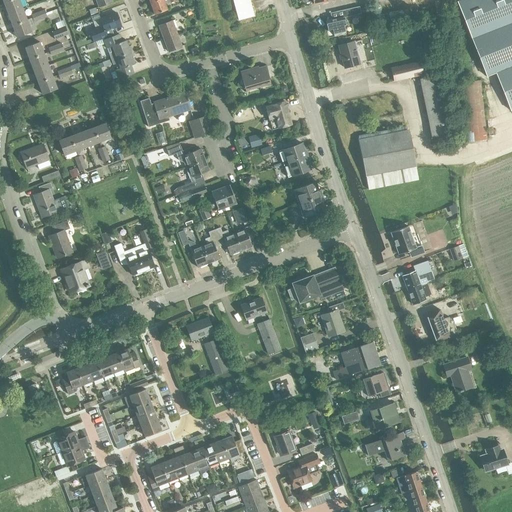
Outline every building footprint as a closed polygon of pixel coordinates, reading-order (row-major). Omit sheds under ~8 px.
[(8,14),(23,8),(20,0),(10,0),(4,2),(8,14)] [(164,0),(157,0),(150,3),(155,14),(168,9),(166,4),(164,0)] [(233,0),(238,21),(254,17),(249,0),(233,0)] [(511,110),(511,0),(459,0),(456,1),(486,77),(495,73),(510,111),(511,110)] [(332,20),(325,21),(327,30),(326,31),(328,38),(346,34),(344,26),(346,25),(344,18),(361,14),(359,6),(336,11),(337,18),(332,20)] [(8,14),(12,26),(28,20),(23,8),(8,14)] [(192,8),(183,11),(186,19),(195,15),(192,8)] [(40,19),(47,16),(45,9),(37,12),(40,19)] [(33,22),(40,19),(37,12),(30,15),(32,18),(33,22)] [(102,25),(89,30),(93,42),(103,39),(107,37),(113,34),(112,29),(121,26),(116,13),(100,19),(102,25)] [(28,20),(12,26),(17,37),(32,32),(30,26),(34,24),(33,22),(32,18),(28,20)] [(163,40),(178,35),(172,20),(158,26),(163,40)] [(54,39),(68,34),(65,27),(51,32),(54,39)] [(119,34),(103,40),(110,59),(130,52),(126,40),(122,41),(119,34)] [(178,35),(163,40),(168,52),(182,47),(178,35)] [(344,68),(361,64),(355,41),(338,46),(344,68)] [(30,59),(45,54),(40,42),(25,47),(30,59)] [(54,46),(57,53),(64,50),(62,43),(54,46)] [(54,46),(48,48),(50,55),(57,53),(54,46)] [(135,64),(130,52),(110,59),(112,65),(117,63),(120,69),(116,71),(119,79),(134,74),(131,65),(135,64)] [(34,71),(49,65),(45,54),(30,59),(34,71)] [(393,82),(424,75),(421,61),(390,68),(393,82)] [(38,82),(53,76),(49,65),(34,71),(38,82)] [(66,76),(73,74),(70,66),(63,68),(66,76)] [(270,84),(265,66),(250,70),(250,69),(240,72),(245,91),(270,84)] [(59,79),(66,76),(63,68),(56,71),(59,79)] [(53,76),(38,82),(43,94),(57,89),(53,76)] [(465,142),(487,140),(482,80),(460,81),(465,142)] [(190,110),(184,92),(153,102),(154,103),(151,104),(149,98),(139,101),(148,128),(169,121),(168,117),(190,110)] [(272,130),(291,124),(285,101),(266,107),(272,130)] [(193,138),(202,136),(214,132),(208,115),(188,122),(193,138)] [(94,128),(99,143),(111,138),(105,123),(94,128)] [(406,129),(406,127),(358,136),(358,139),(368,190),(418,180),(408,129),(406,129)] [(88,147),(99,143),(94,128),(83,132),(88,147)] [(76,151),(88,147),(83,132),(71,136),(76,151)] [(64,156),(76,151),(71,136),(58,141),(64,156)] [(287,163),(306,156),(301,143),(282,149),(287,163)] [(26,168),(49,159),(43,144),(20,153),(21,155),(19,155),(19,157),(21,163),(23,164),(24,163),(26,168)] [(169,156),(182,151),(179,145),(166,150),(169,156)] [(100,156),(103,155),(107,153),(105,147),(97,149),(100,156)] [(192,147),(176,153),(178,160),(183,162),(185,167),(204,159),(200,148),(193,151),(192,147)] [(102,162),(106,161),(109,160),(107,153),(103,155),(100,156),(102,162)] [(76,164),(80,163),(84,161),(82,156),(73,158),(76,164)] [(306,156),(287,163),(292,176),(310,169),(306,156)] [(176,188),(173,191),(175,195),(205,184),(201,174),(209,170),(204,159),(185,167),(189,178),(191,182),(176,188)] [(79,171),(83,169),(86,168),(84,161),(80,163),(76,164),(79,171)] [(44,182),(60,176),(58,171),(42,176),(44,182)] [(253,177),(250,176),(247,176),(244,181),(245,184),(248,185),(251,185),(254,180),(253,177)] [(298,203),(320,196),(315,182),(293,190),(298,203)] [(54,200),(50,190),(52,189),(50,183),(39,187),(41,193),(34,195),(42,217),(68,208),(64,197),(54,200)] [(156,195),(165,192),(162,185),(154,188),(156,195)] [(211,191),(214,198),(208,200),(211,208),(217,206),(218,210),(235,204),(236,203),(236,202),(229,185),(211,191)] [(204,186),(191,191),(193,198),(206,193),(204,186)] [(320,196),(298,203),(303,217),(324,210),(320,196)] [(448,207),(451,215),(457,213),(456,204),(448,207)] [(242,223),(248,220),(243,207),(237,210),(242,223)] [(198,211),(202,220),(203,221),(210,218),(206,208),(198,211)] [(56,258),(72,252),(65,231),(70,229),(67,222),(55,226),(58,234),(49,237),(56,258)] [(234,234),(241,250),(252,246),(248,238),(254,235),(250,225),(244,227),(245,229),(234,234)] [(390,232),(395,246),(398,254),(409,251),(411,257),(423,252),(421,245),(415,247),(407,226),(390,232)] [(220,227),(214,230),(219,243),(224,241),(230,255),(241,250),(234,234),(229,235),(227,230),(222,232),(220,227)] [(134,248),(143,271),(154,267),(147,248),(152,246),(146,229),(140,231),(145,244),(134,248)] [(188,243),(187,240),(183,230),(177,232),(182,245),(188,243)] [(207,244),(202,246),(208,263),(219,259),(214,245),(219,243),(214,230),(208,232),(210,237),(205,239),(207,244)] [(195,242),(187,240),(188,243),(197,267),(208,263),(202,246),(197,248),(195,242)] [(143,271),(134,248),(124,252),(121,244),(114,247),(120,264),(127,261),(132,275),(143,271)] [(463,244),(448,249),(453,262),(467,256),(463,244)] [(101,270),(112,265),(105,248),(94,252),(101,270)] [(69,292),(90,285),(84,270),(90,268),(87,260),(61,270),(69,292)] [(421,286),(427,284),(427,283),(435,280),(427,261),(413,266),(414,271),(402,276),(407,289),(420,284),(421,286)] [(300,303),(319,295),(321,299),(343,291),(336,270),(314,278),(313,276),(300,280),(299,280),(295,281),(294,283),(292,283),(300,303)] [(420,284),(407,289),(413,304),(426,300),(425,297),(431,295),(427,284),(421,286),(420,284)] [(246,319),(266,312),(261,298),(240,305),(246,319)] [(327,336),(344,331),(338,310),(344,308),(342,302),(327,307),(329,312),(320,315),(327,336)] [(450,337),(446,326),(447,326),(447,325),(447,323),(447,322),(446,321),(445,320),(444,320),(440,309),(426,314),(436,342),(450,337)] [(464,327),(460,316),(453,319),(457,330),(464,327)] [(191,340),(208,334),(213,332),(207,318),(186,326),(191,340)] [(268,354),(281,349),(269,319),(257,324),(268,354)] [(313,333),(300,338),(305,353),(318,349),(313,333)] [(215,374),(225,371),(228,370),(216,339),(203,344),(215,374)] [(335,380),(381,365),(373,342),(340,352),(345,367),(332,371),(335,380)] [(123,369),(124,372),(140,366),(134,352),(129,354),(127,348),(117,352),(123,369)] [(113,373),(123,369),(117,352),(107,356),(113,373)] [(103,377),(113,373),(107,356),(97,360),(103,377)] [(473,386),(468,370),(471,368),(467,356),(443,365),(447,376),(450,375),(456,392),(473,386)] [(93,380),(103,377),(97,360),(86,364),(93,380)] [(76,368),(83,384),(93,380),(86,364),(76,368)] [(76,387),(83,384),(76,368),(66,372),(69,381),(64,383),(68,394),(76,391),(77,389),(76,387)] [(391,394),(384,372),(363,379),(368,396),(380,392),(381,397),(391,394)] [(130,386),(132,391),(147,385),(145,379),(129,385),(130,386)] [(35,383),(28,386),(31,394),(38,391),(35,384),(35,383)] [(327,388),(322,391),(327,407),(333,405),(327,388)] [(133,405),(149,399),(145,389),(129,395),(133,405)] [(137,416),(153,409),(149,399),(133,405),(137,416)] [(376,430),(400,422),(393,403),(370,411),(376,430)] [(141,426),(157,420),(153,409),(137,416),(141,426)] [(307,414),(311,425),(319,422),(315,411),(307,414)] [(344,424),(359,419),(357,411),(342,416),(344,424)] [(157,420),(141,426),(145,436),(161,430),(157,420)] [(123,426),(115,429),(117,435),(125,431),(123,426)] [(226,438),(223,430),(218,432),(228,458),(244,452),(240,440),(234,442),(232,435),(226,438)] [(56,454),(61,452),(88,442),(86,436),(77,440),(74,431),(56,438),(57,441),(54,443),(53,444),(56,454)] [(281,455),(296,450),(288,431),(274,436),(281,455)] [(218,462),(228,458),(218,432),(214,433),(217,441),(211,443),(218,462)] [(405,455),(401,440),(405,439),(403,432),(364,444),(368,455),(384,450),(387,461),(405,455)] [(117,435),(113,437),(117,449),(127,445),(122,433),(117,435)] [(218,462),(211,443),(206,445),(203,438),(198,439),(208,466),(218,462)] [(198,470),(208,466),(198,439),(193,441),(196,449),(191,451),(198,470)] [(66,466),(67,466),(85,459),(81,451),(90,448),(88,442),(61,452),(66,466)] [(302,455),(315,450),(312,443),(299,448),(302,455)] [(198,470),(191,451),(185,453),(182,445),(178,447),(188,474),(198,470)] [(487,454),(480,456),(485,471),(505,464),(508,474),(511,472),(511,462),(506,464),(502,449),(499,450),(498,446),(485,450),(487,454)] [(178,477),(188,474),(178,447),(173,449),(176,457),(171,459),(178,477)] [(178,477),(171,459),(165,461),(162,453),(157,455),(168,481),(178,477)] [(323,460),(319,462),(316,454),(298,461),(300,467),(287,472),(293,487),(311,480),(309,475),(320,471),(319,469),(325,466),(323,460)] [(158,485),(168,481),(157,455),(153,457),(156,465),(150,467),(152,473),(147,475),(153,492),(159,490),(158,485)] [(89,485),(105,479),(101,469),(85,475),(89,485)] [(409,490),(421,487),(416,471),(404,475),(409,490)] [(336,484),(344,481),(342,475),(334,478),(336,484)] [(93,495),(109,489),(105,479),(89,485),(93,495)] [(242,497),(260,490),(256,479),(238,486),(242,497)] [(208,494),(217,490),(214,484),(206,487),(208,494)] [(414,506),(426,502),(421,487),(409,490),(414,506)] [(97,505),(113,499),(109,489),(93,495),(97,505)] [(246,508),(264,501),(260,490),(242,497),(246,508)] [(295,497),(291,495),(287,497),(290,504),(297,502),(295,497)] [(110,511),(117,509),(113,499),(97,505),(99,511),(110,511)] [(247,511),(264,511),(268,511),(264,501),(246,508),(247,511)] [(429,511),(426,502),(414,506),(416,511),(429,511)]
